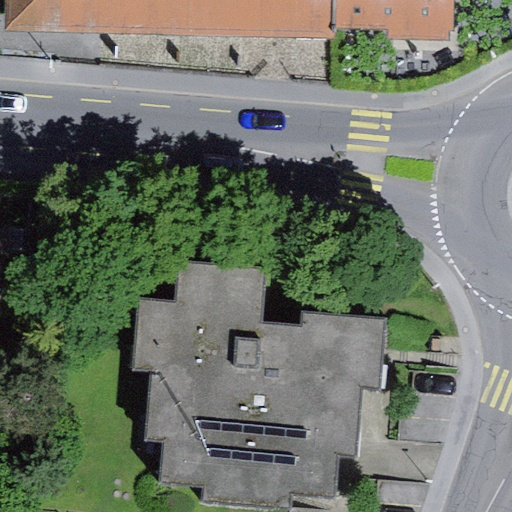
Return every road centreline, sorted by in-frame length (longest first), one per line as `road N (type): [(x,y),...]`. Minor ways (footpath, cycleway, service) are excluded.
road 1 (primary): [(468,178),(251,141),(0,119)]
road 2 (primary): [(468,178),(476,245),(511,287)]
